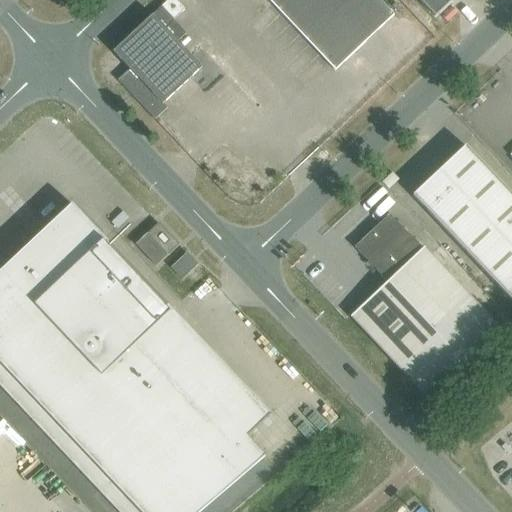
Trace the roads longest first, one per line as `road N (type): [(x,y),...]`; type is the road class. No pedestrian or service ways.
road 1 (unclassified): [(245,268),(511,20)]
road 2 (unclassified): [(475,511),(245,268)]
road 3 (unclassified): [(245,268),(50,63)]
